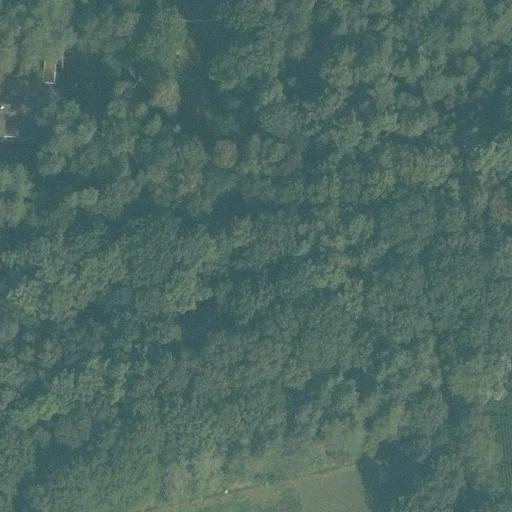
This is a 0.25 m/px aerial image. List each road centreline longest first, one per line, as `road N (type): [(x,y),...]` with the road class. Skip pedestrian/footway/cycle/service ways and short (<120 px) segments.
road 1 (residential): [(0,271),(417,213)]
road 2 (unclassified): [(450,511),(417,213)]
road 3 (track): [(111,255),(105,0)]
road 4 (track): [(302,229),(301,0)]
